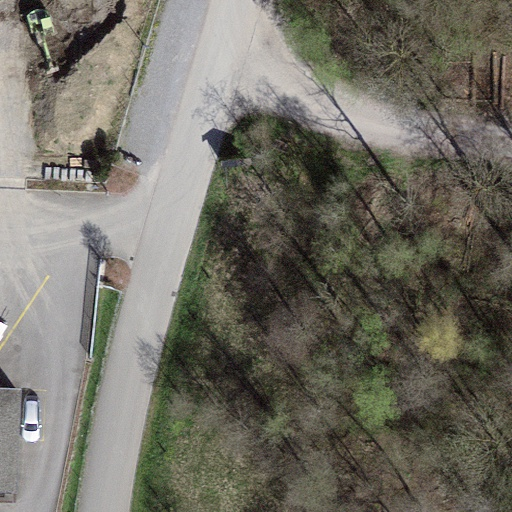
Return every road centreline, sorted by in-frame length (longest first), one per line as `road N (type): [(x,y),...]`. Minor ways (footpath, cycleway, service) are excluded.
road 1 (track): [(238,0),(122,408),(103,511)]
road 2 (track): [(221,60),(360,122),(511,142)]
